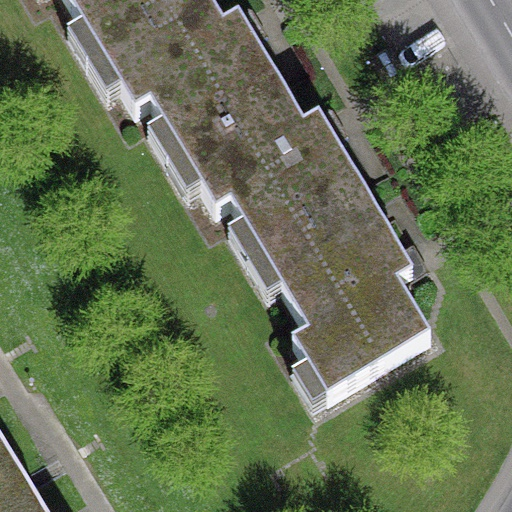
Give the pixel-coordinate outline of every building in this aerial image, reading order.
[(34,0),(35,1),(37,0),(54,0),(95,68),(199,6),(195,0),(34,0)] [(232,27),(217,36),(199,6),(95,68),(129,124),(144,115),(176,168),(279,106),(232,27)] [(312,128),(297,137),(279,106),(176,168),(210,224),(225,215),(256,268),(359,206),(312,128)] [(391,294),(406,285),(359,206),(256,268),(301,343),(286,352),(321,410),(424,348),(391,294)] [(0,511),(31,511),(8,473),(0,477),(0,511)]
